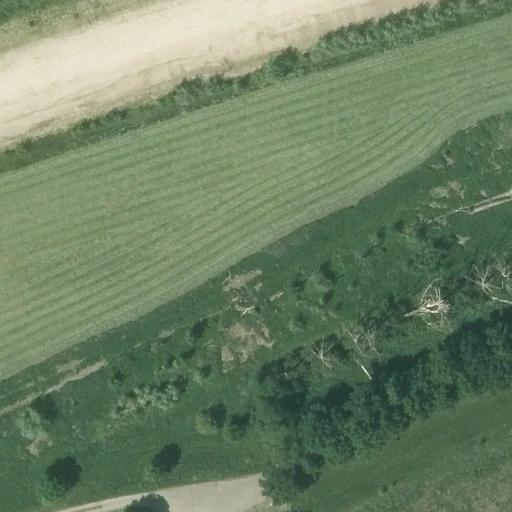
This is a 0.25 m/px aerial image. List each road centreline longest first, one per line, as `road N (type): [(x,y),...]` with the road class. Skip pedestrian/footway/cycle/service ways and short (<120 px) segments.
road 1 (unclassified): [(221,511),(354,424),(511,353)]
road 2 (track): [(210,511),(131,499),(76,511)]
